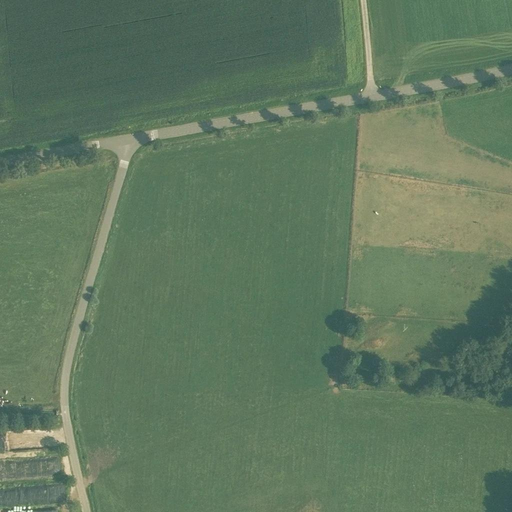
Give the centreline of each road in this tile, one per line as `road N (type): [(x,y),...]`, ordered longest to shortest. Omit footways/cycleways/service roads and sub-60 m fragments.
road 1 (tertiary): [(124,139),(511,69)]
road 2 (unclassified): [(124,139),(65,374),(67,434),(86,511)]
road 3 (tertiary): [(124,139),(0,161)]
